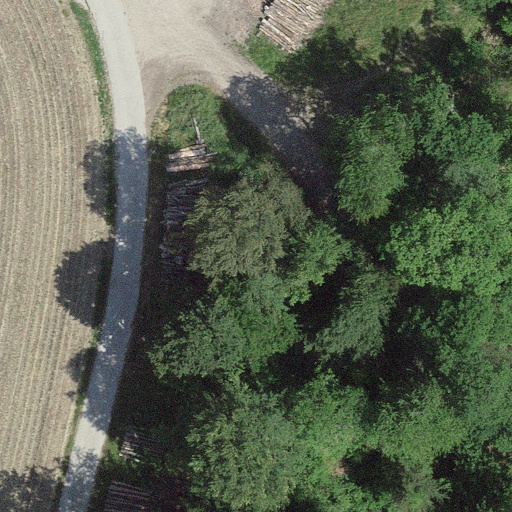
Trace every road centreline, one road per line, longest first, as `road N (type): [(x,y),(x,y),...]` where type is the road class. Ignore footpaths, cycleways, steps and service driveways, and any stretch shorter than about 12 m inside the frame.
road 1 (track): [(136,0),(184,25),(511,422)]
road 2 (track): [(118,0),(125,272),(62,511)]
